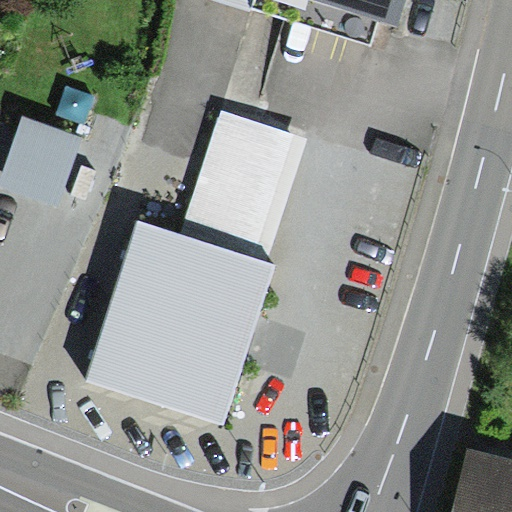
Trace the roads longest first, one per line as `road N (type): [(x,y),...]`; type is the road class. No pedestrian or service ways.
road 1 (residential): [(372,511),(458,259),(511,43)]
road 2 (primary): [(158,511),(86,483),(0,466)]
